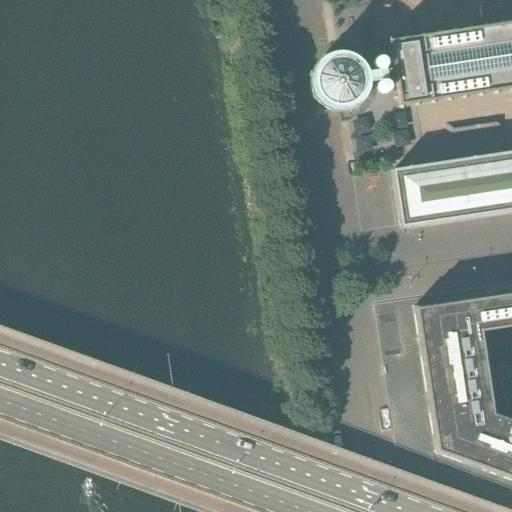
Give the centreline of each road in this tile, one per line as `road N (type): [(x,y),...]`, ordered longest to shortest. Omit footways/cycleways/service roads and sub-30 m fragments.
road 1 (primary): [(393,511),(0,370)]
road 2 (primary): [(0,403),(300,511)]
road 3 (residential): [(325,271),(268,0)]
road 4 (residential): [(325,271),(340,511)]
road 5 (residential): [(511,244),(325,271)]
